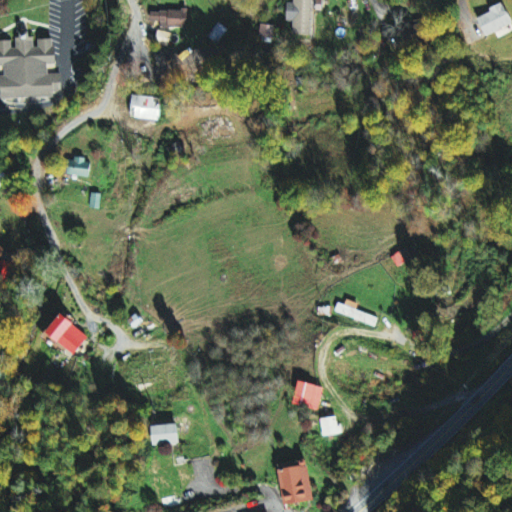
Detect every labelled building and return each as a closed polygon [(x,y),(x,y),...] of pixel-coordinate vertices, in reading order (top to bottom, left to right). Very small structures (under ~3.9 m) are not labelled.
[(289,3),(289,22),(295,22),(294,36),(314,36),(314,0),(296,0),(296,3),(289,3)] [(511,26),(511,18),(507,5),(480,16),(488,36),(511,26)] [(152,23),(162,23),(161,28),(189,29),(190,12),(153,10),(152,23)] [(156,45),(169,48),(173,34),(160,31),(156,45)] [(2,96),(0,85),(0,72),(4,72),(4,63),(0,63),(0,39),(12,39),(12,46),(15,45),(15,36),(33,36),(34,45),(38,44),(37,37),(53,36),(53,45),(56,45),(56,62),(48,62),(49,72),(61,71),(61,90),(53,90),(53,95),(2,96)] [(164,99),(135,96),(132,118),(161,122),(164,99)] [(232,122),(207,121),(206,139),(232,140),(232,122)] [(91,178),(93,161),(73,158),(71,176),(91,178)] [(101,210),(103,195),(93,194),(91,209),(101,210)] [(394,257),(399,267),(420,258),(415,247),(394,257)] [(337,316),(378,326),(380,318),(358,312),(360,306),(340,301),(337,316)] [(91,338),(64,315),(48,332),(75,356),(91,338)] [(325,389),(300,381),(294,405),(318,412),(325,389)] [(323,437),(341,436),(340,418),(322,420),(323,437)] [(154,447),(181,444),(178,425),(152,428),(154,447)] [(286,506),(316,502),(310,465),(281,470),(286,506)]
